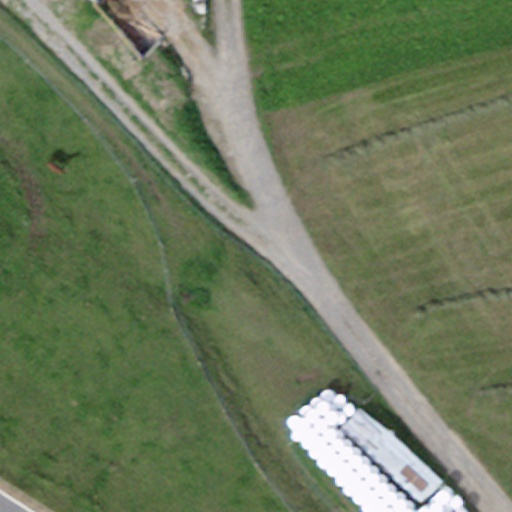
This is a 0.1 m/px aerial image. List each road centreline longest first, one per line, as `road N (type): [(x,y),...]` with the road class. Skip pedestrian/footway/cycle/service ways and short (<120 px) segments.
road 1 (track): [(228,98),(293,243),(511,511)]
road 2 (track): [(293,243),(127,109),(12,0)]
